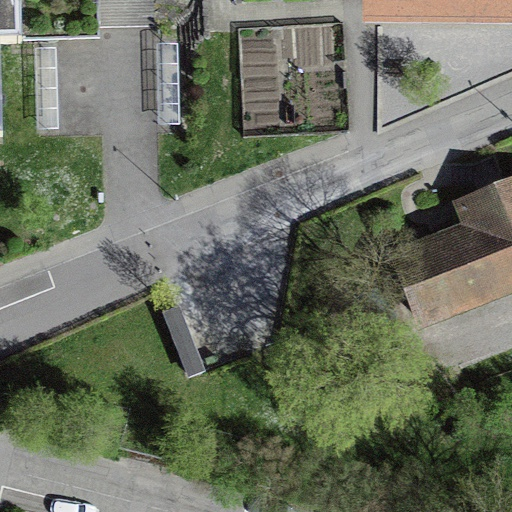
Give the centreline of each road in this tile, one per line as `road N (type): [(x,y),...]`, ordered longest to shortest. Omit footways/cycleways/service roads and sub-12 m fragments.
road 1 (residential): [(511,105),(0,323)]
road 2 (residential): [(203,511),(0,465)]
